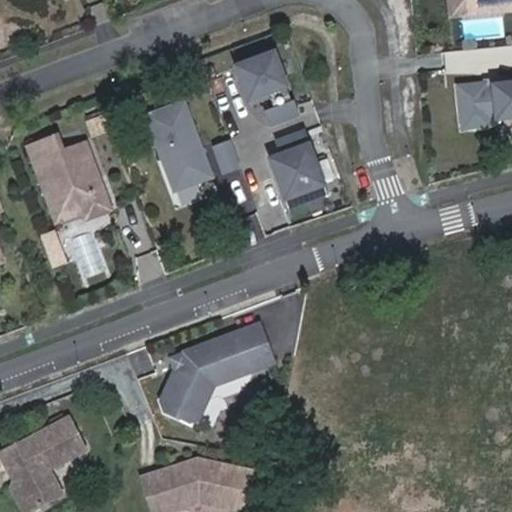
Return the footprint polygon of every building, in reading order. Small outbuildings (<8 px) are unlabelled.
[(502,0),(461,4),(460,0),(450,0),(452,15),(504,10),(502,0)] [(511,9),(511,0),(460,0),(461,4),(502,0),(504,10),(511,9)] [(249,100),(286,86),(274,53),(236,67),(249,100)] [(497,78),(485,80),(485,83),(486,83),(486,88),(494,87),(493,85),(497,85),(497,78)] [(485,83),(459,86),(463,128),(490,125),(489,116),(496,115),(497,120),(511,118),(511,83),(497,85),(493,85),(494,87),(486,88),(486,83),(485,83)] [(272,126),(297,116),(292,101),(266,111),(272,126)] [(147,116),(175,192),(212,178),(210,170),(204,167),(201,160),(205,159),(184,102),(147,116)] [(286,199),(323,185),(303,130),(277,140),(283,155),(271,160),(286,199)] [(63,152),(57,137),(29,147),(52,210),(70,203),(82,208),(84,211),(86,218),(110,209),(101,185),(95,187),(92,179),(98,177),(86,143),(63,152)] [(215,148),(224,173),(241,167),(231,142),(215,148)] [(204,167),(210,170),(205,159),(201,160),(204,167)] [(101,185),(98,177),(92,179),(95,187),(101,185)] [(286,199),(288,207),(326,193),(323,185),(286,199)] [(178,208),(201,202),(197,188),(175,194),(178,208)] [(70,203),(52,210),(57,221),(84,211),(82,208),(70,203)] [(46,250),(52,264),(64,260),(59,246),(46,250)] [(52,264),(58,282),(70,277),(64,260),(52,264)] [(260,326),(184,353),(182,358),(184,364),(181,370),(176,370),(165,410),(188,421),(198,418),(214,385),(251,372),(245,357),(268,349),(260,326)] [(268,349),(245,357),(251,372),(273,364),(268,349)] [(184,353),(172,359),(176,370),(181,370),(184,364),(182,358),(184,353)] [(69,417),(0,453),(0,454),(7,468),(13,465),(20,478),(17,486),(30,511),(64,495),(50,469),(87,450),(69,417)] [(197,460),(144,478),(154,511),(168,511),(201,502),(245,511),(253,472),(197,460)] [(23,511),(30,511),(17,486),(20,478),(13,465),(7,468),(13,478),(11,487),(23,511)]
